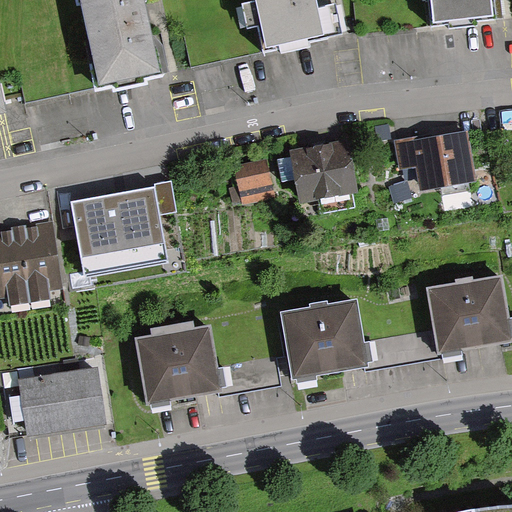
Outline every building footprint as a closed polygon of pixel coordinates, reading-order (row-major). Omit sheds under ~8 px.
[(143,0),(82,0),(102,92),(161,80),(154,50),(143,0)] [(331,0),(255,0),(267,55),(340,40),(331,0)] [(492,0),(431,0),(435,30),(495,22),(492,0)] [(474,186),(464,136),(401,149),(406,174),(419,171),(424,196),(474,186)] [(347,148),(294,157),(302,204),(355,194),(347,148)] [(268,168),(235,173),(239,196),(272,190),(268,168)] [(154,191),(72,205),(82,268),(165,255),(154,191)] [(51,230),(0,238),(0,305),(62,296),(51,230)] [(500,281),(434,292),(443,349),(509,339),(500,281)] [(357,305),(286,317),(296,376),(367,365),(357,305)] [(208,331),(138,342),(148,402),(218,390),(208,331)] [(97,372),(22,384),(30,436),(106,424),(97,372)]
